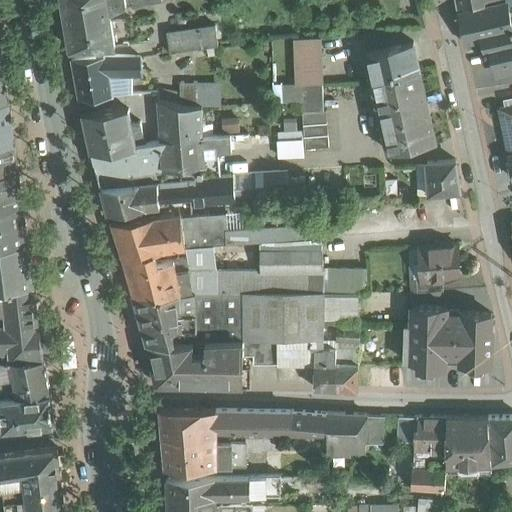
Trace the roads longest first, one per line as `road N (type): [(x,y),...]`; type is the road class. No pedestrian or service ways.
road 1 (residential): [(100,395),(511,400)]
road 2 (secondary): [(34,0),(102,315),(100,395)]
road 3 (residential): [(445,0),(511,300)]
